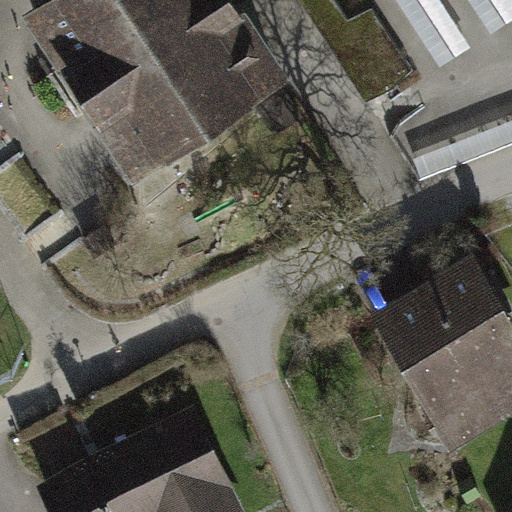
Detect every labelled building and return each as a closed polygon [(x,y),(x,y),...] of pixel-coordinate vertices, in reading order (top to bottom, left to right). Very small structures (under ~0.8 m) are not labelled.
[(230,0),(47,0),(35,9),(136,162),(277,69),(230,0)] [(336,0),(301,0),(366,98),(392,86),(411,68),(371,5),(347,17),(336,0)] [(468,44),(439,0),(400,0),(441,62),(468,44)] [(511,15),(511,1),(511,0),(472,0),(492,29),(511,15)] [(0,169),(22,154),(0,122),(0,169)] [(511,345),(469,270),(393,313),(460,430),(511,400),(511,385),(497,359),(511,350),(511,345)] [(237,511),(189,412),(50,480),(65,511),(157,511),(173,505),(176,511),(237,511)]
